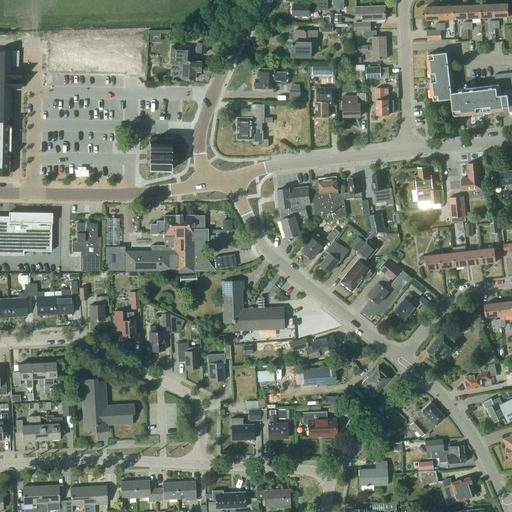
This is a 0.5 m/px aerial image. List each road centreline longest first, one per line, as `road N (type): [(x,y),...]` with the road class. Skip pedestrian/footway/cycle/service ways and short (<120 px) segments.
road 1 (residential): [(0,342),(84,341),(189,395),(198,409),(199,464)]
road 2 (tertiary): [(401,359),(257,241),(247,166)]
road 3 (secondary): [(0,192),(127,194),(202,177)]
road 4 (residential): [(0,464),(199,464)]
road 5 (tertiary): [(202,177),(204,117),(267,0)]
road 6 (secondary): [(247,166),(409,150)]
road 7 (tertiary): [(503,500),(460,418),(416,372)]
road 8 (residential): [(409,150),(406,0)]
road 9 (residential): [(511,287),(453,294),(401,359)]
road 10 (residential): [(199,464),(334,471)]
road 11 (residential): [(334,471),(416,372)]
